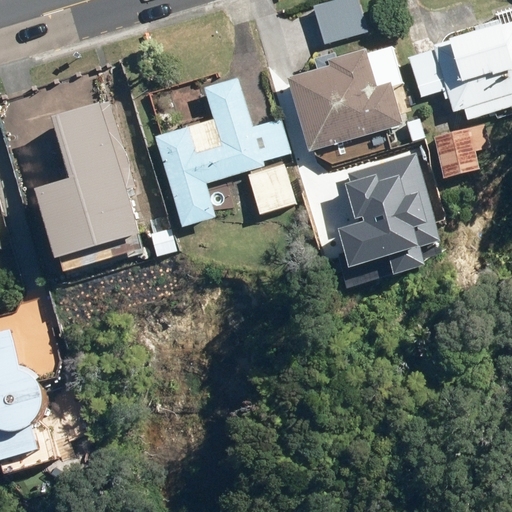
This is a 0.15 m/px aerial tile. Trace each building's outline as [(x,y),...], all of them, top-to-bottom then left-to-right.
[(511,22),(436,45),(437,48),(413,55),(425,96),(448,89),(455,114),(469,110),(472,120),(511,108),(511,22)] [(380,87),(371,49),(336,58),(338,66),(295,78),(313,149),(407,125),(396,83),(380,87)] [(283,157),(295,154),(284,119),(257,127),(241,78),(209,88),(219,119),(161,137),(188,226),(220,216),(210,183),(250,171),(263,213),(297,203),(283,157)] [(134,188),(139,187),(116,99),(68,111),(85,176),(46,186),(64,253),(146,232),(134,188)] [(447,177),(486,169),(482,151),(493,148),(487,126),(438,137),(447,177)] [(0,449),(2,458),(46,449),(40,421),(43,419),(46,416),(48,413),(50,410),(51,406),(53,403),(53,399),(54,396),(53,392),(53,388),(52,385),(51,381),(49,378),(47,375),(45,372),(42,369),(39,367),(36,365),(32,364),(26,360),(16,328),(0,331),(0,449)]
